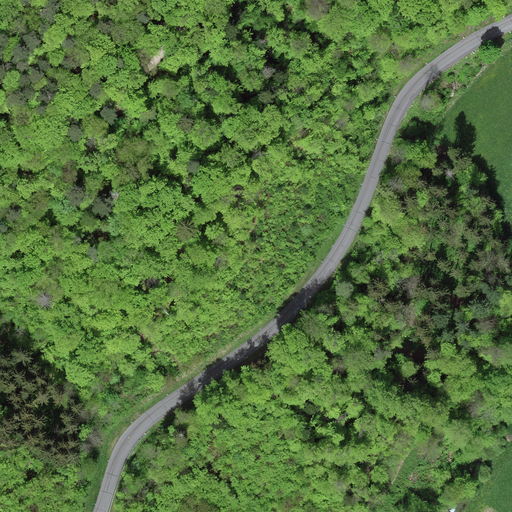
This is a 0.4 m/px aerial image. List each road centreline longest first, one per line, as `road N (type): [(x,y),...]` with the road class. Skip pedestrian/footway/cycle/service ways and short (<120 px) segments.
road 1 (tertiary): [(102,511),(132,430),(257,342),(324,272),(407,94),(468,44),(511,25)]
road 2 (track): [(0,125),(89,110),(130,85),(158,60),(195,0)]
